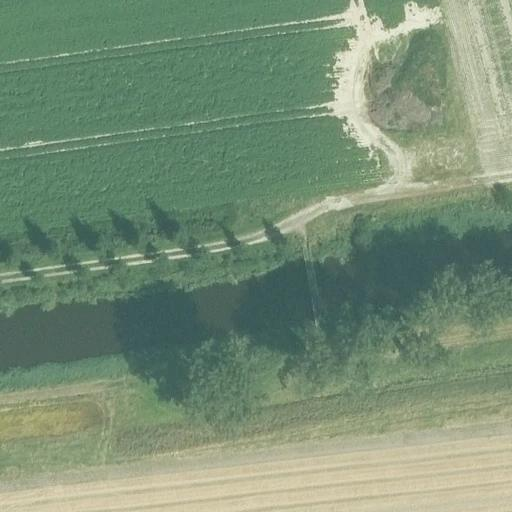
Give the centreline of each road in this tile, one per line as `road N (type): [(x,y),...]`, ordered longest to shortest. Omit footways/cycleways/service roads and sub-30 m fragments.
road 1 (track): [(0,278),(280,236)]
road 2 (track): [(320,344),(339,358),(511,330)]
